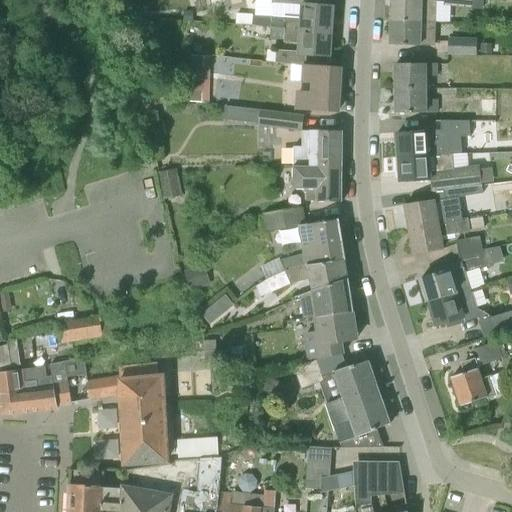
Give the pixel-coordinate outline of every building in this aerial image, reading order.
[(270,27),(331,31),(333,7),(296,4),(295,0),(255,0),(255,15),(237,13),(236,25),(256,26),(270,27)] [(421,22),(434,22),(434,0),(391,0),(391,20),(421,22)] [(444,0),(444,6),(471,8),(472,0),(444,0)] [(192,21),(193,13),(183,12),(183,20),(192,21)] [(434,46),(434,22),(421,22),(391,20),(390,45),(430,46),(434,46)] [(331,31),(270,27),(256,26),(255,35),(270,36),(270,39),(284,40),(284,42),(300,43),(299,51),(277,50),(266,49),(265,62),(304,65),(305,66),(306,54),(330,56),(331,31)] [(448,53),(468,54),(477,54),(477,40),(448,39),(448,53)] [(201,53),(202,46),(194,45),(194,52),(201,53)] [(492,54),(493,45),(481,45),(480,54),(492,54)] [(203,56),(191,55),(192,71),(192,100),(192,103),(201,103),(203,56)] [(396,89),(426,88),(436,88),(436,64),(396,64),(396,89)] [(341,68),(305,66),(304,65),(303,81),(313,82),(312,93),(299,92),(298,109),(338,112),(341,68)] [(426,100),(426,88),(396,89),(396,113),(436,113),(436,100),(426,100)] [(236,107),(225,106),(224,119),(234,121),(236,107)] [(303,131),(303,130),(304,116),(260,110),(258,126),(303,131)] [(474,138),(498,139),(499,121),(475,119),(474,138)] [(293,167),(342,167),(342,131),(303,130),(303,131),(302,132),(301,147),(293,147),(293,167)] [(445,155),(450,155),(449,130),(397,133),(399,158),(445,155)] [(400,182),(430,181),(431,192),(433,191),(482,185),(480,166),(454,169),(453,154),(450,155),(445,155),(399,158),(400,182)] [(342,167),(293,167),(293,189),(307,189),(306,200),(309,201),(341,202),(342,167)] [(176,170),(159,172),(165,200),(182,197),(176,170)] [(463,221),(459,198),(483,194),(482,185),(433,191),(434,200),(405,205),(409,229),(439,225),(463,221)] [(307,267),(345,260),(338,219),(305,224),(302,207),(264,214),(268,233),(299,227),(303,244),(305,256),(281,263),(280,259),(261,268),(266,280),(267,280),(287,273),(287,272),(307,266),(307,267)] [(485,228),(483,217),(463,221),(439,225),(409,229),(413,254),(442,249),(440,237),(445,236),(445,234),(485,228)] [(459,253),(483,249),(481,237),(456,241),(459,253)] [(487,248),(483,249),(459,253),(460,262),(436,270),(437,274),(421,278),(428,301),(471,288),(465,272),(479,267),(502,260),(497,246),(487,248)] [(348,279),(345,260),(307,267),(307,266),(287,272),(287,273),(267,280),(266,280),(256,287),(260,298),(272,292),(292,284),(310,279),(313,292),(348,279)] [(185,271),(190,292),(202,288),(197,268),(185,271)] [(353,312),(348,279),(313,292),(300,296),(302,307),(304,319),(314,318),(353,312)] [(471,288),(428,301),(436,326),(447,323),(448,327),(480,317),(471,288)] [(0,306),(11,304),(9,292),(0,294),(0,306)] [(220,317),(212,306),(202,314),(210,325),(220,317)] [(485,339),(511,330),(511,310),(479,321),(485,339)] [(341,341),(346,341),(357,339),(353,312),(314,318),(316,331),(303,333),(307,359),(321,358),(343,354),(341,341)] [(75,322),(74,313),(56,315),(58,325),(75,322)] [(58,325),(60,343),(115,335),(112,317),(75,322),(58,325)] [(203,363),(217,362),(216,342),(201,342),(203,363)] [(481,381),(477,367),(501,360),(496,342),(476,348),(479,358),(463,364),(466,373),(452,377),(461,406),(496,396),(490,378),(481,381)] [(0,368),(10,367),(8,345),(0,347),(0,368)] [(328,404),(358,393),(378,386),(369,361),(355,365),(355,364),(347,367),(343,354),(321,358),(316,359),(317,360),(295,368),(302,389),(320,382),(328,404)] [(0,393),(69,384),(65,362),(51,364),(52,375),(31,378),(30,369),(0,372),(0,393)] [(124,463),(169,458),(169,441),(165,376),(165,373),(122,376),(89,380),(91,399),(121,394),(121,407),(124,463)] [(288,385),(270,376),(262,391),(280,400),(288,385)] [(72,403),(72,402),(69,384),(0,393),(0,413),(0,416),(58,409),(57,405),(72,403)] [(358,393),(328,404),(326,404),(342,448),(384,447),(377,429),(391,424),(378,386),(358,393)] [(217,439),(176,441),(178,460),(200,459),(218,457),(217,442),(217,439)] [(308,446),(307,460),(331,461),(332,447),(308,446)] [(222,457),(218,457),(200,459),(197,478),(195,491),(186,489),(183,488),(178,511),(217,511),(220,493),(222,457)] [(178,511),(183,488),(186,489),(188,476),(197,478),(200,459),(178,460),(174,460),(173,464),(124,472),(124,477),(124,481),(122,511),(178,511)] [(331,461),(307,460),(306,487),(321,489),(322,475),(330,475),(331,461)] [(405,493),(400,462),(358,462),(353,467),(353,471),(355,496),(356,507),(354,508),(355,511),(407,511),(408,511),(407,503),(392,506),(393,511),(374,511),(372,503),(372,496),(405,493)] [(122,511),(124,481),(124,477),(103,476),(103,471),(71,470),(69,511),(122,511)] [(274,511),(276,491),(264,490),(263,504),(232,502),(232,494),(220,493),(217,511),(274,511)]
